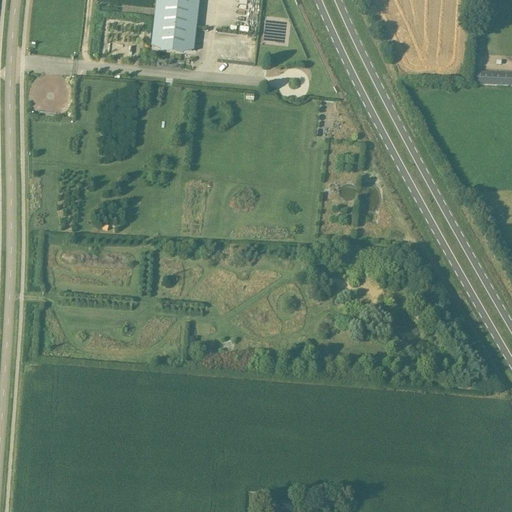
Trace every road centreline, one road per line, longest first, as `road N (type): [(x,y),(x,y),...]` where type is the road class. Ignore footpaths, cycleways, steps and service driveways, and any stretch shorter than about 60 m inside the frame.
road 1 (track): [(42,300),(54,305),(74,345),(143,354),(163,345),(178,323),(226,320),(297,274),(311,246),(315,199),(308,120)]
road 2 (unclassified): [(0,439),(17,0)]
road 3 (primary): [(317,0),(387,143),(511,363)]
road 4 (primary): [(511,326),(337,0)]
road 5 (track): [(23,161),(120,169),(142,155),(168,153),(181,177),(285,187),(313,224)]
